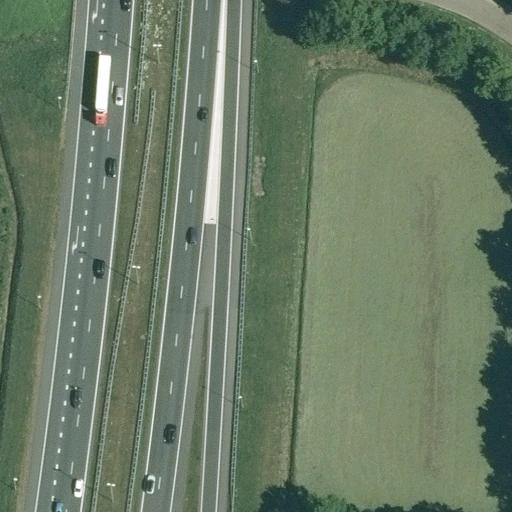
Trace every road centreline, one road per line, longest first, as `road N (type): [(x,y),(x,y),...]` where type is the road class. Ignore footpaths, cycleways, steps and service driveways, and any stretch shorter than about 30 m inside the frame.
road 1 (motorway): [(116,0),(65,511)]
road 2 (motorway): [(156,511),(178,348),(205,0)]
road 3 (motorway): [(208,511),(219,347),(218,0)]
